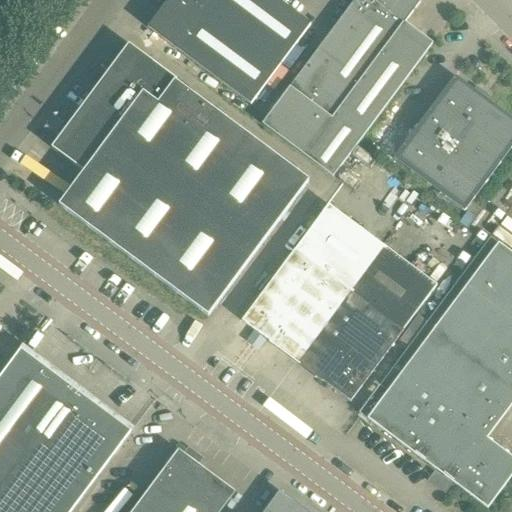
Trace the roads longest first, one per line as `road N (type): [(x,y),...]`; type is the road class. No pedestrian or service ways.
road 1 (residential): [(364,511),(0,242)]
road 2 (unclassified): [(0,143),(107,0)]
